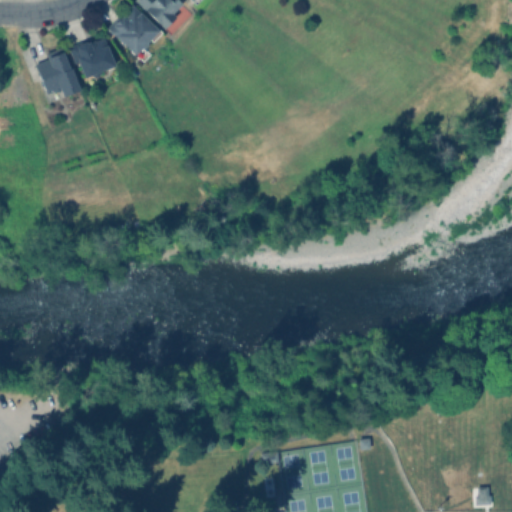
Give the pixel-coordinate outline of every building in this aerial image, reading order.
[(177,0),(188,11),(167,32),(160,24),(159,25),(134,0),(177,0)] [(129,1),(153,26),(154,25),(158,29),(149,38),(146,36),(144,39),(145,40),(144,42),(140,47),(141,48),(134,55),(104,24),(119,9),(120,10),(129,1)] [(100,35),(111,62),(97,67),(97,69),(96,72),(93,73),(96,80),(87,83),(83,73),(80,75),(74,59),(71,60),(65,43),(78,39),(82,38),(82,39),(85,38),(86,39),(92,37),(92,38),(100,35)] [(56,45),(57,49),(59,48),(65,65),(67,65),(69,71),(71,70),(73,73),(70,74),(75,87),(58,93),(56,88),(51,90),(50,88),(43,91),(31,61),(44,56),(43,55),(44,54),(43,50),(56,45)] [(364,449),(353,450),(351,440),(362,439),(364,449)] [(277,461),(260,463),(258,451),(275,449),(277,461)] [(469,503),(469,487),(485,487),(485,503),(469,503)]
